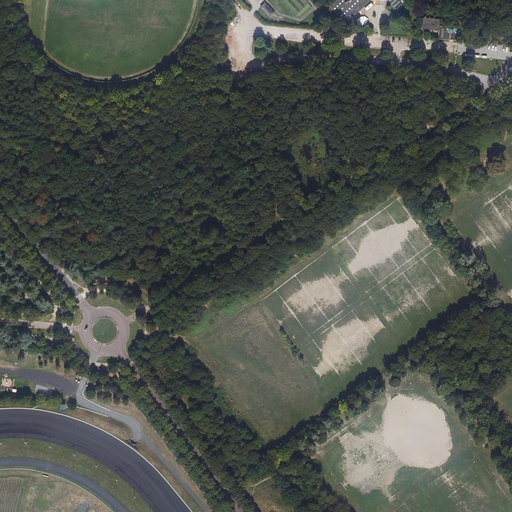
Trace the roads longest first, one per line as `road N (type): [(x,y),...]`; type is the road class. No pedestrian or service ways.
road 1 (track): [(482,93),(142,311)]
road 2 (tertiary): [(117,346),(239,511)]
road 3 (unknown): [(174,511),(128,467),(86,445),(0,433)]
road 4 (unknown): [(113,373),(218,511)]
road 5 (tertiary): [(0,207),(93,314)]
road 6 (unknown): [(0,335),(61,341),(79,364),(119,371)]
road 7 (unknown): [(61,341),(64,311),(0,234)]
